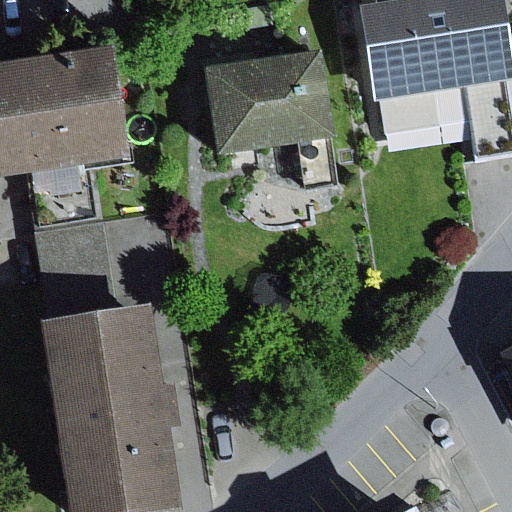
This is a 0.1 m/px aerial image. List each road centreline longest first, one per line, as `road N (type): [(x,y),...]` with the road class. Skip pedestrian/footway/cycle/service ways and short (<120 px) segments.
road 1 (residential): [(437,338),(247,511)]
road 2 (residential): [(437,338),(511,482)]
